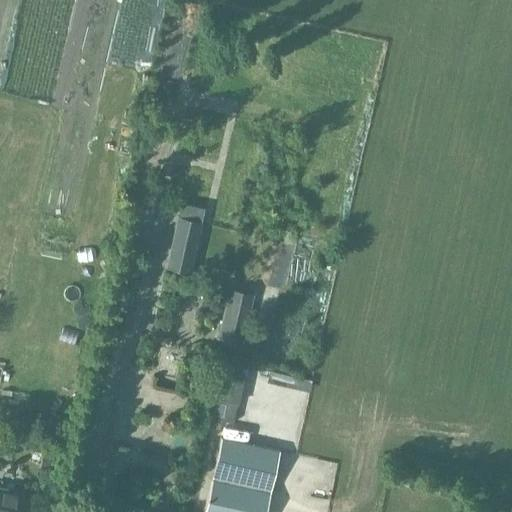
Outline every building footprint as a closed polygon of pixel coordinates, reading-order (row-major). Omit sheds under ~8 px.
[(178,216),(167,267),(190,272),(202,222),(178,216)] [(230,288),(217,339),(240,345),(253,294),(230,288)] [(265,511),(280,450),(221,436),(203,511),(265,511)] [(46,450),(42,469),(57,473),(62,454),(46,450)] [(0,511),(31,511),(36,496),(0,487),(0,511)]
